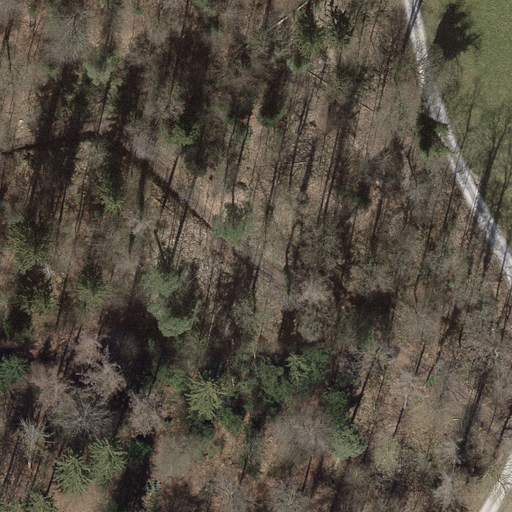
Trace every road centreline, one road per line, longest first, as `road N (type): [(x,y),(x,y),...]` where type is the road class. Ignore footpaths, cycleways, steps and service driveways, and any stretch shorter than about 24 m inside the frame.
road 1 (track): [(0,142),(91,119),(142,133),(242,257),(385,352),(511,412)]
road 2 (track): [(511,269),(443,124),(411,0)]
